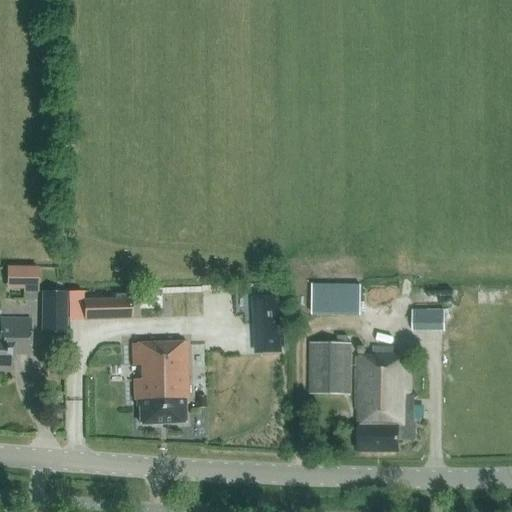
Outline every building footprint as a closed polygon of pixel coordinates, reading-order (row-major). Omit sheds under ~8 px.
[(38,267),(23,267),(23,292),(38,292),(38,267)] [(312,285),(312,316),(360,317),(361,286),(312,285)] [(66,293),(42,292),(42,332),(66,333),(66,293)] [(258,354),(282,353),(280,325),(279,297),(255,298),(256,327),(258,354)] [(83,301),(84,321),(131,319),(131,299),(100,300),(83,301)] [(411,311),(411,331),(443,332),(444,311),(411,311)] [(0,371),(9,372),(9,355),(26,355),(27,320),(0,320),(0,371)] [(186,343),(133,345),(133,366),(140,366),(141,380),(134,380),(134,400),(139,400),(140,425),(185,423),(184,398),(188,398),(186,343)] [(336,343),(308,343),(307,394),(349,395),(349,343),(348,343),(336,343)] [(409,358),(354,358),(353,411),(357,411),(356,451),(399,452),(399,441),(415,441),(415,426),(412,426),(413,397),(408,397),(409,358)]
